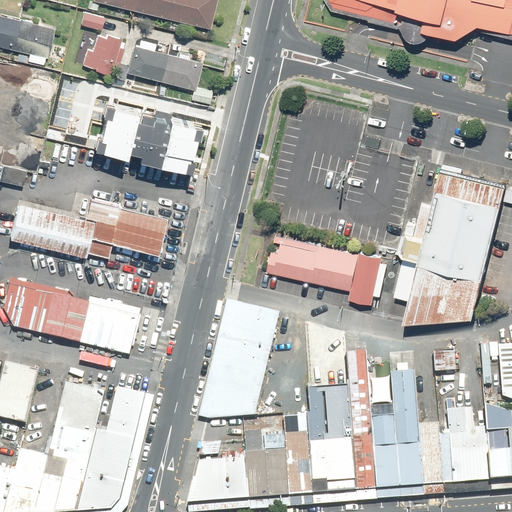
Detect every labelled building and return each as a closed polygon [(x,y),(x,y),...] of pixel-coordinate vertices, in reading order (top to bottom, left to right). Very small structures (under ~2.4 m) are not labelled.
[(217,0),(103,0),(212,26),(217,0)] [(511,0),(327,0),(333,9),(457,39),(479,24),(511,33),(511,0)] [(56,25),(0,11),(0,45),(48,57),(56,25)] [(107,16),(85,11),(82,23),(104,29),(107,16)] [(121,63),(127,41),(128,38),(109,32),(108,35),(99,33),(94,50),(88,48),(84,64),(112,72),(115,61),(121,63)] [(213,90),(198,86),(204,62),(159,49),(162,42),(142,36),(140,44),(136,43),(129,70),(194,88),(191,97),(210,102),(213,90)] [(47,128),(53,103),(35,99),(29,123),(47,128)] [(100,140),(97,151),(128,159),(129,153),(144,157),(143,162),(193,175),(196,165),(193,164),(199,143),(201,143),(205,128),(173,120),(174,114),(157,109),(156,115),(142,111),(141,114),(108,106),(104,119),(108,120),(103,141),(100,140)] [(506,181),(443,166),(407,318),(475,313),(479,295),(506,181)] [(100,199),(96,220),(89,250),(110,255),(113,239),(160,250),(169,215),(100,199)] [(96,220),(20,203),(13,236),(88,253),(89,250),(96,220)] [(360,254),(282,237),(275,271),(353,288),(360,254)] [(361,250),(360,254),(353,288),(351,297),(375,302),(385,255),(361,250)] [(141,311),(14,280),(6,311),(16,329),(130,356),(141,311)] [(256,415),(279,313),(230,301),(201,416),(210,419),(256,415)] [(511,343),(498,345),(502,396),(511,400),(511,343)] [(348,385),(357,488),(378,486),(371,416),(366,351),(346,353),(348,385)] [(458,352),(437,351),(436,371),(457,371),(458,352)] [(0,415),(28,422),(41,371),(7,363),(0,391),(0,415)] [(395,414),(401,484),(424,483),(420,422),(416,369),(391,371),(395,414)] [(38,511),(79,511),(98,427),(106,390),(67,382),(51,455),(38,511)] [(357,488),(348,385),(306,388),(308,414),(314,491),(357,488)] [(108,430),(137,437),(148,395),(118,387),(108,430)] [(485,427),(489,479),(511,477),(508,426),(511,425),(511,409),(483,400),(485,427)] [(291,493),(314,491),(308,414),(284,416),(287,449),(291,493)] [(371,416),(378,486),(401,484),(395,414),(371,416)] [(420,422),(424,483),(445,481),(441,431),(440,421),(420,422)] [(98,427),(79,511),(91,511),(112,510),(122,501),(137,437),(108,430),(98,427)] [(441,431),(445,481),(489,479),(485,427),(441,431)] [(8,511),(38,511),(51,455),(22,449),(17,471),(8,511)] [(266,450),(269,495),(291,493),(287,449),(266,450)] [(250,497),(269,495),(266,450),(247,452),(247,458),(250,497)] [(188,501),(250,497),(247,458),(199,459),(188,501)] [(8,511),(17,471),(0,467),(0,511),(8,511)]
